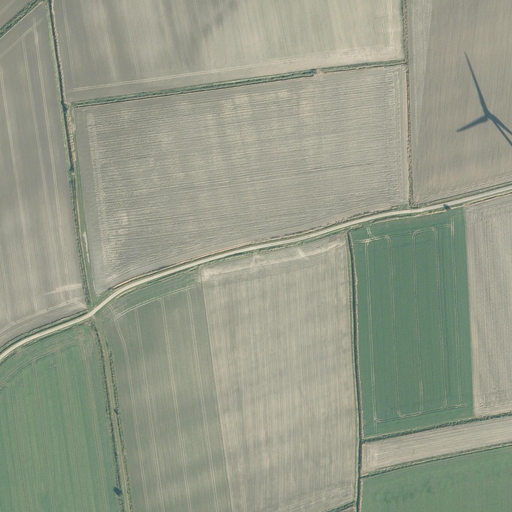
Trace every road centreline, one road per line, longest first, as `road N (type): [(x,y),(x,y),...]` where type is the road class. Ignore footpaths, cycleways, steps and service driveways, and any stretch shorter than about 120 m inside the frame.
road 1 (track): [(70,101),(91,312),(127,511)]
road 2 (unclassified): [(0,358),(136,285),(375,216)]
road 3 (track): [(375,216),(511,187)]
